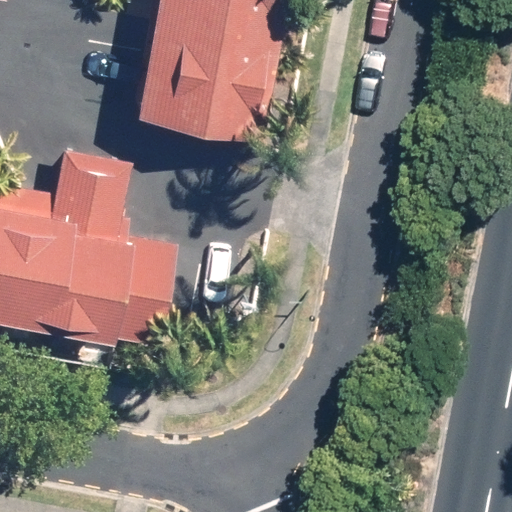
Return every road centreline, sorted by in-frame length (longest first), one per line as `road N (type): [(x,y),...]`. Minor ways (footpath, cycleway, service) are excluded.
road 1 (residential): [(259,489),(323,392),(401,0)]
road 2 (residential): [(0,439),(259,489)]
road 3 (primary): [(476,511),(511,324)]
